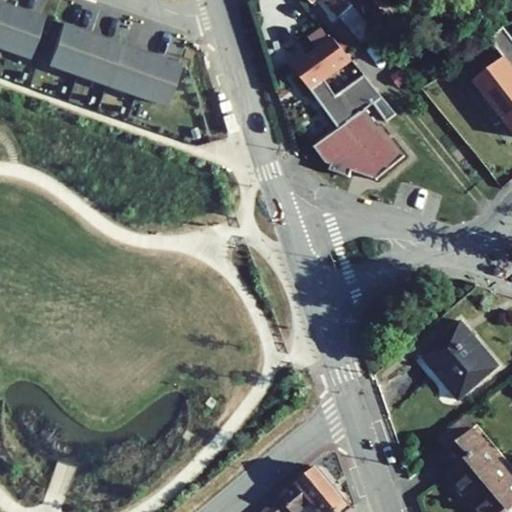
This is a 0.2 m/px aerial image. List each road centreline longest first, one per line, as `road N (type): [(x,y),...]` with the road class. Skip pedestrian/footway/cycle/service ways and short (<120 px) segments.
road 1 (tertiary): [(222,7),(292,241)]
road 2 (unclassified): [(482,261),(383,227),(292,241)]
road 3 (unclassified): [(309,291),(420,258),(482,261)]
road 4 (residential): [(350,405),(221,511)]
road 5 (tertiary): [(309,291),(350,405)]
